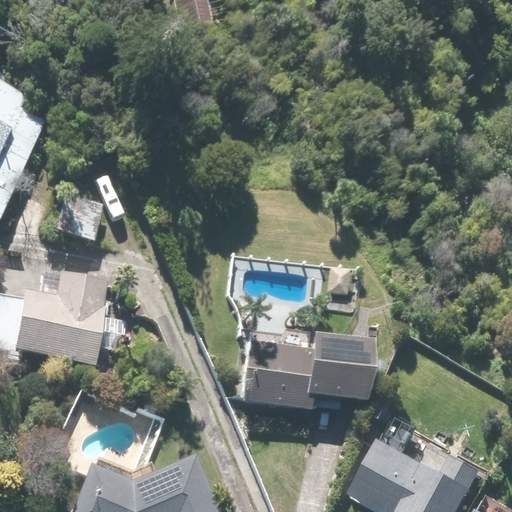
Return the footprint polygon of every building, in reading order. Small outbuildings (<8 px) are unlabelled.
[(170,0),(179,37),(209,30),(201,0),(170,0)] [(18,112),(24,100),(0,88),(0,215),(43,124),(18,112)] [(62,197),(52,235),(91,245),(101,207),(62,197)] [(20,300),(0,298),(0,352),(39,356),(39,364),(94,369),(101,285),(37,279),(36,297),(21,295),(20,300)] [(307,354),(245,349),(241,349),(236,408),(307,413),(308,401),(365,405),(370,345),(308,340),(307,354)] [(393,418),(349,500),(370,511),(463,511),(483,475),(434,449),(424,468),(400,455),(414,429),(393,418)] [(216,511),(193,459),(128,487),(84,471),(69,511),(216,511)]
